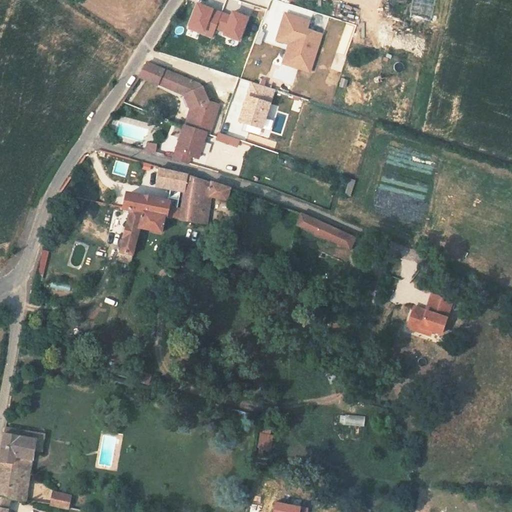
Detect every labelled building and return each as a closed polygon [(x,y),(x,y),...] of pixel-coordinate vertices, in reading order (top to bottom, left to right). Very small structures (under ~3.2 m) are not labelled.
[(411,0),(408,15),(424,19),(429,1),(426,0),(411,0)] [(280,64),(311,72),(322,32),(308,28),(310,18),(283,11),(274,40),(286,43),(280,64)] [(390,13),(389,19),(402,22),(403,16),(390,13)] [(147,60),(141,69),(162,79),(161,83),(183,92),(190,110),(183,128),(201,131),(213,134),(223,108),(209,103),(200,82),(147,60)] [(162,79),(141,69),(138,74),(161,83),(162,79)] [(201,131),(183,128),(178,155),(194,160),(201,131)] [(157,145),(149,143),(147,151),(155,153),(157,145)] [(236,151),(228,173),(240,177),(247,155),(236,151)] [(139,161),(138,169),(147,171),(150,162),(139,161)] [(151,177),(181,184),(176,204),(174,214),(206,221),(213,194),(228,201),(232,187),(214,180),(212,184),(177,169),(154,166),(151,177)] [(351,195),(355,179),(348,177),(343,193),(351,195)] [(124,204),(129,205),(120,249),(135,252),(142,225),(159,228),(163,212),(165,201),(166,200),(127,192),(124,204)] [(176,204),(165,201),(163,212),(174,214),(176,204)] [(340,231),(300,214),(296,225),(349,248),(354,237),(340,231)] [(35,273),(43,275),(49,250),(42,248),(35,273)] [(451,299),(431,293),(427,304),(431,305),(430,311),(413,305),(406,325),(419,330),(420,325),(431,329),(440,332),(451,299)] [(344,332),(348,317),(336,314),(332,329),(344,332)] [(145,385),(154,389),(156,384),(147,380),(145,385)] [(345,414),(343,424),(364,427),(365,417),(345,414)] [(34,440),(33,450),(41,451),(44,432),(5,425),(3,435),(34,440)] [(267,426),(257,425),(255,439),(265,441),(267,426)] [(27,500),(29,483),(10,480),(13,461),(31,465),(33,450),(34,440),(3,435),(1,449),(0,454),(0,495),(12,497),(27,500)] [(10,480),(29,483),(31,465),(13,461),(10,480)] [(70,495),(53,492),(50,506),(68,509),(70,495)] [(0,507),(10,509),(12,497),(0,495),(0,507)] [(306,511),(307,509),(276,502),(273,511),(306,511)]
